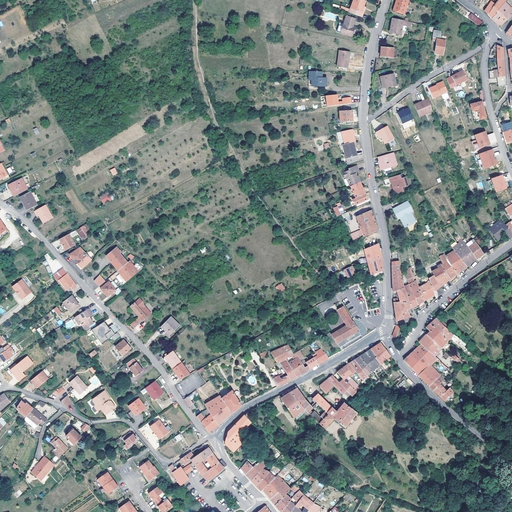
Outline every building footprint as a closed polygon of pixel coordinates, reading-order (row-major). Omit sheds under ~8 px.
[(362,6),(364,1),(360,0),(352,0),(348,13),(361,17),(363,13),(360,12),(362,6)] [(403,14),(406,0),(395,0),(393,11),(403,14)] [(487,14),(491,18),(505,2),(506,0),(492,0),(492,1),(489,0),(483,0),(481,3),(486,7),(483,10),(487,14)] [(499,27),(511,13),(511,9),(505,2),(491,18),(493,21),(499,27)] [(466,18),(478,26),(481,22),(477,18),(471,13),(466,18)] [(345,16),(344,17),(342,24),(342,23),(339,34),(350,37),(352,30),(351,30),(352,26),(354,20),(354,19),(345,16)] [(411,23),(391,20),(389,34),(401,35),(401,32),(403,32),(405,27),(410,28),(411,23)] [(440,31),(432,30),(431,37),(436,37),(439,38),(440,35),(440,31)] [(445,39),(440,39),(439,39),(436,39),(435,41),(433,52),(440,53),(443,53),(445,39)] [(504,76),(502,48),(495,46),(497,72),(488,72),(489,78),(496,77),(504,76)] [(393,48),(380,47),(380,57),(392,58),(393,48)] [(337,50),(335,68),(346,69),(348,52),(337,50)] [(330,79),(324,79),(324,77),(325,77),(325,72),(313,72),(313,80),(317,81),(317,87),(330,87),(330,79)] [(454,75),(446,78),(447,80),(450,88),(468,81),(464,72),(456,75),(456,76),(455,77),(454,75)] [(391,74),(385,77),(382,78),(381,77),(379,78),(380,89),(384,88),(385,88),(385,87),(386,86),(387,88),(394,86),(393,78),(391,74)] [(505,84),(504,76),(496,77),(497,85),(505,84)] [(428,89),(432,98),(447,92),(442,82),(438,83),(438,84),(428,89)] [(338,94),(326,95),(326,106),(352,104),(351,98),(338,99),(338,94)] [(418,117),(432,111),(428,102),(420,105),(419,102),(413,105),(418,117)] [(483,108),(481,103),(470,105),(472,112),(477,110),(479,120),(485,118),(483,108)] [(412,118),(407,108),(396,113),(400,123),(412,118)] [(351,111),(342,111),(339,111),(339,112),(339,121),(351,120),(351,111)] [(394,138),(386,126),(375,132),(379,138),(380,137),(385,145),(394,138)] [(505,142),(509,141),(511,140),(511,142),(511,141),(511,132),(511,130),(509,130),(507,126),(500,128),(502,132),(503,135),(505,142)] [(355,142),(351,129),(341,132),(344,145),(352,142),(355,142)] [(488,133),(486,130),(476,134),(478,139),(481,148),(491,144),(490,141),(488,142),(487,138),(489,137),(488,133)] [(492,132),(488,133),(489,137),(487,138),(488,142),(490,141),(491,144),(496,142),(492,132)] [(356,156),(352,142),(344,145),(342,145),(347,164),(357,161),(355,156),(356,156)] [(497,162),(493,148),(479,153),(484,167),(497,162)] [(396,165),(392,153),(379,156),(381,161),(378,162),(380,170),(396,165)] [(484,167),(479,153),(476,155),(481,168),(484,167)] [(350,186),(360,182),(357,175),(356,176),(355,173),(359,171),(356,165),(347,168),(348,170),(347,171),(345,169),(341,170),(344,178),(346,177),(350,186)] [(400,175),(383,180),(384,185),(391,183),(394,194),(404,190),(403,186),(407,185),(404,177),(401,178),(400,175)] [(491,178),(496,192),(506,188),(502,175),(491,178)] [(7,185),(13,197),(26,190),(20,178),(7,185)] [(350,187),(354,198),(364,194),(360,182),(350,186),(350,187)] [(99,196),(103,204),(112,200),(108,192),(99,196)] [(19,197),(26,210),(35,205),(29,193),(19,197)] [(354,198),(352,199),(355,205),(367,199),(364,194),(354,198)] [(410,212),(412,211),(407,202),(399,206),(396,200),(390,204),(398,218),(399,218),(405,227),(406,226),(407,227),(408,226),(408,225),(415,222),(410,212)] [(508,203),(502,206),(504,208),(511,220),(511,210),(508,203)] [(38,215),(42,223),(51,218),(44,205),(33,211),(36,217),(38,215)] [(348,234),(352,242),(360,238),(375,232),(376,231),(370,211),(356,217),(360,230),(348,234)] [(511,234),(505,226),(499,219),(488,228),(495,238),(503,232),(508,237),(511,234)] [(87,224),(76,229),(82,240),(90,236),(87,231),(90,229),(87,224)] [(375,232),(360,238),(363,249),(364,253),(370,274),(382,271),(381,263),(381,256),(379,251),(376,239),(375,232)] [(73,245),(68,234),(58,239),(64,250),(73,245)] [(464,244),(466,247),(474,241),(473,241),(472,238),(464,244)] [(461,240),(451,248),(452,250),(465,267),(470,263),(475,259),(466,247),(464,244),(461,240)] [(466,247),(475,259),(483,254),(474,241),(466,247)] [(91,259),(81,248),(68,253),(81,268),(91,259)] [(104,257),(116,271),(125,263),(117,254),(113,249),(104,257)] [(452,250),(444,256),(455,274),(459,271),(465,267),(452,250)] [(442,285),(449,279),(441,266),(443,265),(438,256),(436,254),(431,257),(436,266),(435,267),(435,269),(431,271),(435,281),(430,285),(433,291),(435,290),(442,285)] [(444,256),(442,254),(438,256),(443,265),(441,266),(449,279),(452,276),(455,274),(444,256)] [(475,259),(478,263),(481,259),(484,256),(483,254),(475,259)] [(136,272),(145,265),(142,263),(133,257),(127,262),(131,266),(136,272)] [(122,284),(136,272),(131,266),(129,268),(125,263),(116,271),(116,272),(118,275),(115,277),(115,279),(119,283),(122,280),(123,280),(120,282),(122,284)] [(393,270),(391,270),(392,292),(397,292),(404,287),(399,265),(393,265),(393,270)] [(348,276),(350,279),(356,276),(351,266),(343,270),(346,277),(348,276)] [(76,286),(61,268),(57,273),(54,275),(66,290),(70,287),(71,289),(76,286)] [(408,284),(409,284),(413,282),(409,268),(404,269),(405,273),(403,273),(408,284)] [(103,282),(98,276),(92,281),(97,288),(103,282)] [(20,279),(11,286),(15,291),(16,290),(19,294),(18,295),(21,299),(31,292),(20,279)] [(412,289),(416,304),(419,303),(422,301),(417,288),(415,280),(413,282),(409,284),(412,289)] [(417,288),(422,301),(428,298),(433,295),(432,292),(433,291),(430,285),(428,282),(420,286),(417,288)] [(107,283),(99,290),(106,297),(114,291),(107,283)] [(276,286),(280,292),(285,289),(281,283),(276,286)] [(408,284),(404,287),(409,302),(410,308),(414,306),(416,304),(412,289),(409,284),(408,284)] [(399,302),(400,304),(409,302),(404,287),(397,292),(399,302)] [(70,296),(62,302),(70,311),(78,305),(70,296)] [(139,299),(129,307),(138,317),(139,318),(134,323),(132,322),(129,325),(132,329),(148,315),(141,307),(143,306),(142,302),(139,299)] [(397,299),(393,299),(396,321),(398,320),(403,318),(400,304),(399,302),(397,302),(397,299)] [(400,304),(403,318),(406,317),(409,316),(407,309),(410,308),(409,302),(400,304)] [(93,312),(100,308),(95,304),(87,308),(91,314),(88,316),(89,318),(94,314),(93,312)] [(323,311),(326,316),(336,310),(333,305),(323,311)] [(141,307),(148,315),(149,313),(143,306),(141,307)] [(335,344),(357,331),(352,322),(351,322),(341,307),(336,310),(345,325),(332,334),(330,335),(335,344)] [(72,318),(79,330),(92,323),(89,318),(88,316),(91,314),(87,308),(72,318)] [(179,325),(170,316),(161,326),(166,331),(165,333),(168,335),(179,325)] [(452,335),(435,318),(432,321),(429,324),(447,342),(450,338),(452,335)] [(67,329),(75,325),(72,319),(64,323),(67,329)] [(447,342),(429,324),(425,328),(429,332),(426,335),(441,348),(447,342)] [(42,337),(45,335),(39,327),(36,329),(42,337)] [(116,333),(110,337),(113,341),(119,336),(116,333)] [(456,341),(459,338),(453,334),(452,335),(450,338),(455,343),(456,341)] [(441,348),(426,335),(421,339),(418,343),(419,344),(434,357),(441,348)] [(464,348),(466,344),(459,338),(456,341),(464,348)] [(121,340),(113,347),(121,355),(128,348),(121,340)] [(4,346),(3,345),(0,347),(0,356),(4,362),(16,353),(11,345),(10,346),(8,343),(4,346)] [(390,358),(380,343),(373,347),(370,349),(381,365),(382,364),(386,361),(390,358)] [(285,358),(296,376),(309,369),(306,364),(303,366),(299,360),(303,358),(304,359),(307,357),(313,353),(309,344),(292,354),(291,355),(293,360),(290,362),(288,357),(285,358)] [(434,357),(419,344),(414,349),(412,352),(423,363),(427,359),(432,363),(436,359),(434,357)] [(270,353),(269,353),(275,362),(278,362),(287,376),(290,380),(293,378),(296,376),(285,358),(288,357),(291,355),(292,354),(288,345),(272,352),(271,351),(269,351),(270,353)] [(323,351),(322,352),(320,349),(314,353),(316,356),(308,360),(307,361),(305,362),(306,364),(309,369),(321,362),(327,358),(323,351)] [(381,365),(370,349),(365,353),(359,356),(372,372),(381,365)] [(164,362),(170,369),(178,362),(169,351),(161,358),(161,359),(164,362)] [(423,363),(412,352),(403,360),(407,364),(415,373),(417,376),(427,386),(439,376),(428,366),(429,365),(432,363),(427,359),(423,363)] [(369,379),(374,375),(372,372),(359,356),(356,358),(354,360),(369,379)] [(143,372),(134,360),(128,363),(126,365),(135,378),(143,372)] [(369,379),(354,360),(351,361),(348,364),(345,366),(350,373),(351,374),(355,372),(364,383),(369,379)] [(17,376),(26,369),(23,364),(19,367),(17,365),(9,370),(14,377),(17,376)] [(171,370),(179,380),(188,374),(180,364),(171,370)] [(350,373),(345,366),(340,369),(336,372),(341,379),(343,378),(344,379),(347,376),(350,373)] [(47,379),(41,371),(29,380),(36,388),(47,379)] [(339,383),(332,375),(330,377),(327,379),(333,386),(334,387),(339,383)] [(74,388),(83,382),(77,376),(69,383),(74,388)] [(286,382),(283,377),(279,379),(277,376),(273,378),(271,379),(276,387),(282,384),(286,382)] [(349,394),(351,396),(359,388),(347,376),(344,379),(343,378),(341,379),(342,380),(339,383),(349,394)] [(439,376),(427,386),(429,388),(433,391),(439,385),(443,381),(439,376)] [(333,386),(327,379),(319,386),(319,388),(321,390),(325,394),(333,386)] [(203,392),(213,386),(210,381),(200,387),(203,392)] [(88,388),(83,382),(74,388),(80,395),(88,388)] [(155,382),(145,389),(151,397),(152,397),(154,400),(163,395),(159,390),(160,389),(155,382)] [(344,399),(349,394),(339,383),(334,387),(344,399)] [(439,385),(433,391),(436,394),(439,397),(445,391),(439,385)] [(445,391),(439,397),(444,402),(445,401),(452,393),(449,388),(445,391)] [(73,389),(70,391),(78,399),(81,396),(73,389)] [(300,406),(305,401),(296,389),(289,393),(281,398),(280,399),(293,417),(302,410),(303,412),(305,411),(300,406)] [(199,395),(195,390),(187,396),(191,401),(199,395)] [(93,408),(107,401),(108,399),(109,398),(103,391),(92,399),(91,401),(93,404),(93,407),(93,408)] [(220,397),(230,413),(236,409),(240,406),(230,391),(220,397)] [(454,395),(452,393),(445,401),(446,402),(447,402),(448,402),(449,402),(450,403),(453,400),(452,398),(453,397),(453,396),(454,395)] [(3,394),(0,395),(0,408),(9,402),(3,394)] [(335,412),(317,394),(315,397),(312,399),(312,400),(316,404),(325,412),(319,417),(314,412),(310,415),(311,416),(319,424),(323,428),(333,419),(344,428),(348,423),(352,419),(356,413),(351,409),(350,410),(343,403),(335,412)] [(211,415),(217,425),(224,420),(227,416),(230,413),(220,397),(219,395),(214,398),(204,404),(205,406),(211,415)] [(66,396),(59,402),(65,407),(71,402),(66,396)] [(191,401),(187,396),(182,399),(188,407),(193,404),(191,401)] [(145,409),(137,399),(127,406),(134,416),(138,414),(141,412),(145,409)] [(107,402),(107,401),(93,408),(96,411),(99,409),(103,415),(113,408),(109,402),(107,402)] [(305,411),(307,413),(313,407),(311,406),(310,406),(305,401),(300,406),(305,411)] [(23,405),(19,402),(18,404),(15,409),(16,410),(17,411),(19,414),(24,418),(25,417),(31,409),(24,404),(23,405)] [(205,419),(211,415),(205,406),(199,411),(205,419)] [(31,409),(25,417),(36,426),(38,423),(41,425),(46,420),(32,409),(31,409)] [(199,411),(194,415),(207,432),(212,428),(217,425),(211,415),(205,419),(199,411)] [(250,423),(244,416),(227,432),(224,440),(224,442),(224,444),(229,450),(232,452),(244,441),(242,439),(244,438),(240,434),(250,423)] [(316,427),(319,424),(311,416),(308,419),(316,427)] [(24,418),(23,419),(25,426),(27,424),(32,429),(36,426),(25,417),(24,418)] [(158,420),(148,427),(153,433),(151,435),(153,438),(155,437),(156,439),(157,439),(158,439),(167,433),(158,420)] [(74,441),(74,442),(79,437),(70,428),(69,428),(67,430),(67,431),(68,432),(65,436),(68,438),(67,440),(71,444),(74,441)] [(129,432),(120,437),(124,443),(122,445),(125,448),(133,443),(132,441),(133,439),(134,439),(129,432)] [(49,442),(56,450),(57,449),(52,443),(57,438),(55,436),(49,442)] [(52,443),(57,449),(62,445),(57,438),(52,443)] [(55,451),(61,456),(65,453),(64,452),(66,449),(62,445),(57,449),(56,450),(55,451)] [(190,459),(192,462),(195,466),(211,453),(210,451),(208,448),(204,450),(201,452),(194,456),(190,459)] [(201,452),(199,448),(197,449),(196,448),(191,451),(194,456),(201,452)] [(190,452),(179,459),(182,463),(184,466),(190,462),(188,459),(192,456),(190,452)] [(199,471),(202,474),(218,463),(214,458),(211,453),(195,466),(198,471),(199,471)] [(40,481),(45,475),(54,465),(53,465),(44,457),(38,463),(31,472),(32,473),(35,476),(37,478),(40,481)] [(148,460),(138,467),(141,469),(143,473),(146,477),(149,480),(159,473),(153,466),(148,460)] [(245,462),(240,468),(248,478),(255,486),(268,473),(263,468),(265,465),(266,464),(260,460),(252,468),(245,462)] [(192,462),(189,464),(192,468),(193,469),(195,473),(198,471),(195,466),(192,462)] [(208,482),(223,469),(221,466),(218,463),(202,474),(208,482)] [(189,464),(181,469),(185,474),(193,469),(192,468),(189,464)] [(180,485),(188,478),(185,474),(181,469),(180,468),(180,467),(174,470),(171,473),(180,485)] [(107,471),(97,479),(102,486),(107,494),(118,486),(112,479),(107,471)] [(282,478),(283,480),(287,483),(292,478),(293,477),(288,472),(282,478)] [(268,473),(255,486),(257,488),(260,491),(261,490),(274,478),(271,475),(268,473)] [(274,478),(261,490),(264,493),(269,499),(275,493),(272,490),(281,480),(276,476),(274,478)] [(275,493),(269,499),(271,502),(274,505),(285,494),(290,489),(282,481),(281,480),(272,490),(275,493)] [(166,498),(162,501),(160,498),(158,495),(162,492),(157,486),(147,493),(150,496),(154,503),(159,509),(161,511),(171,505),(166,498)] [(299,500),(303,495),(299,490),(293,495),(299,500)] [(285,494),(274,505),(277,509),(279,511),(289,501),(290,499),(285,494)] [(312,503),(303,495),(299,500),(297,502),(294,506),(289,511),(305,511),(307,511),(312,503)] [(323,498),(318,495),(312,503),(317,507),(323,498)] [(120,511),(136,511),(132,506),(128,500),(118,508),(120,511)] [(289,501),(279,511),(289,511),(294,506),(289,501)]
